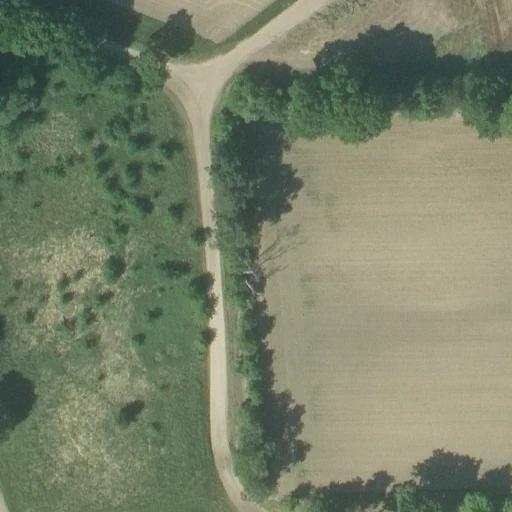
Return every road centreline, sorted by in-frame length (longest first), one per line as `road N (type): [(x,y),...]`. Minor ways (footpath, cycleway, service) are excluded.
road 1 (track): [(0,9),(209,80),(202,108),(218,442),(225,473),(250,511)]
road 2 (unclassified): [(209,80),(318,0)]
